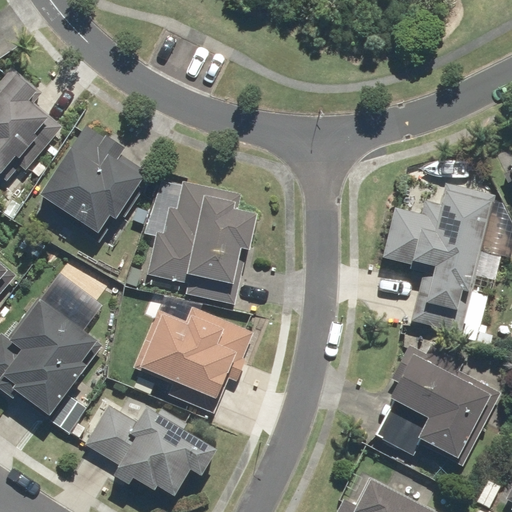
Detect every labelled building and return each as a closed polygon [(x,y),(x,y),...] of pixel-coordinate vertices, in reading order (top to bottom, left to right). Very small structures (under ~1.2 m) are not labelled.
[(44,120),(26,102),(37,91),(15,69),(0,82),(0,179),(39,141),(31,133),(44,120)] [(111,152),(115,144),(79,122),(32,200),(96,239),(108,220),(114,223),(144,172),(111,152)] [(511,155),(507,158),(511,168),(511,169),(500,175),(511,200),(511,155)] [(489,195),(427,181),(415,178),(407,214),(390,211),(379,259),(421,269),(409,320),(474,335),(502,213),(486,209),(489,195)] [(239,193),(179,183),(174,207),(162,205),(157,235),(150,233),(143,276),(185,283),(183,297),(233,306),(242,253),(245,254),(252,215),(235,212),(239,193)] [(99,303),(57,273),(37,302),(30,298),(2,338),(0,336),(0,383),(49,418),(88,364),(80,359),(95,338),(81,329),(99,303)] [(252,333),(190,308),(184,325),(153,313),(130,369),(173,386),(168,398),(211,415),(233,360),(240,362),(252,333)] [(499,392),(457,372),(460,365),(427,350),(420,364),(405,357),(384,400),(390,403),(373,440),(410,458),(416,445),(463,467),(499,392)] [(183,425),(130,396),(121,411),(107,404),(84,446),(90,450),(83,463),(126,487),(129,482),(148,492),(150,489),(169,499),(184,473),(195,479),(213,448),(180,430),(183,425)] [(429,511),(369,477),(352,506),(342,500),(335,511),(429,511)] [(511,479),(502,496),(511,501),(511,479)]
